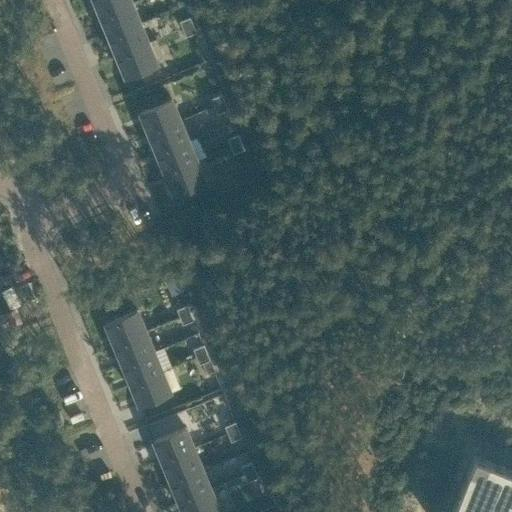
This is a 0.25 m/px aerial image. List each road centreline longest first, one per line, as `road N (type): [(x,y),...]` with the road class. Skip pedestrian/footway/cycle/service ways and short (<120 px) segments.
road 1 (residential): [(35,220),(36,252),(142,511)]
road 2 (residential): [(35,220),(127,183),(59,4)]
